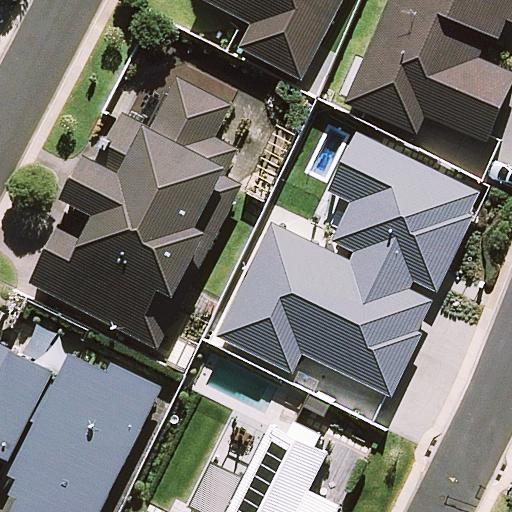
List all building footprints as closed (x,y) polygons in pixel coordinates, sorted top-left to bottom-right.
[(207,0),(254,22),(242,49),(304,79),(340,0),(207,0)] [(511,18),(511,0),(392,0),(347,102),(418,134),(427,114),(487,140),(511,83),(511,74),(477,60),(488,37),(502,43),(511,18)] [(237,91),(187,65),(153,130),(127,116),(105,157),(92,150),(68,196),(99,212),(88,233),(64,220),(31,283),(158,349),(243,185),(224,175),(238,147),(215,135),(237,91)] [(484,194),(359,133),(331,190),(355,202),(331,251),(276,223),(217,344),(298,383),(311,355),(388,392),(484,194)] [(0,450),(18,459),(60,373),(43,365),(56,339),(33,327),(21,352),(0,342),(0,450)] [(60,373),(18,459),(11,472),(19,476),(10,494),(20,499),(14,511),(105,511),(163,389),(73,347),(60,373)]
